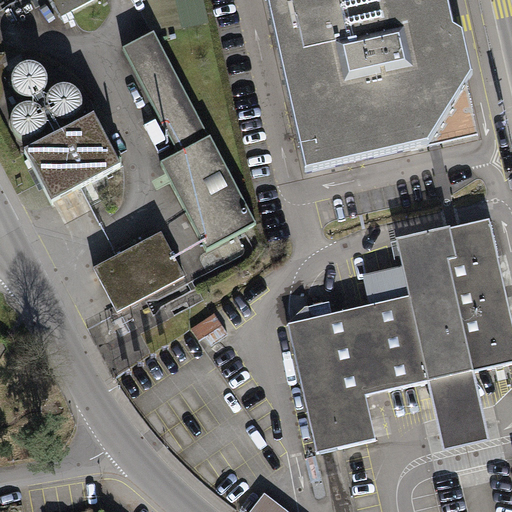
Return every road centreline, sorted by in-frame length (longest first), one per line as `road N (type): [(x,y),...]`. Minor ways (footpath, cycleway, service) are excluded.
road 1 (tertiary): [(118,442),(0,232)]
road 2 (residential): [(0,475),(82,463),(118,442)]
